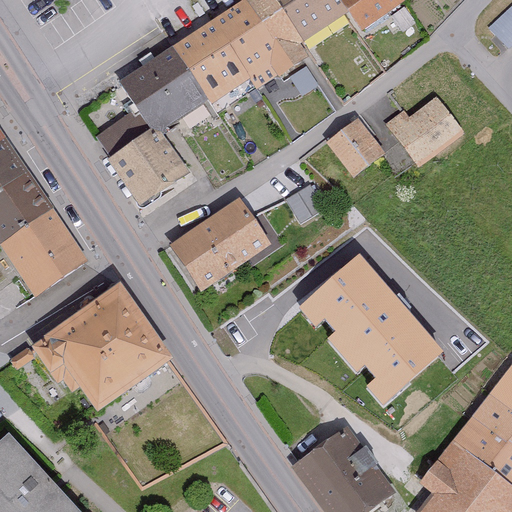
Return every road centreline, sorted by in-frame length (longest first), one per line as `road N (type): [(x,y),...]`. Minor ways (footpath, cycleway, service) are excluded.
road 1 (residential): [(461,26),(138,259)]
road 2 (secondary): [(138,259),(306,511)]
road 3 (secondary): [(23,88),(138,259)]
road 4 (residential): [(0,357),(138,259)]
road 5 (residential): [(120,0),(122,16),(23,88)]
